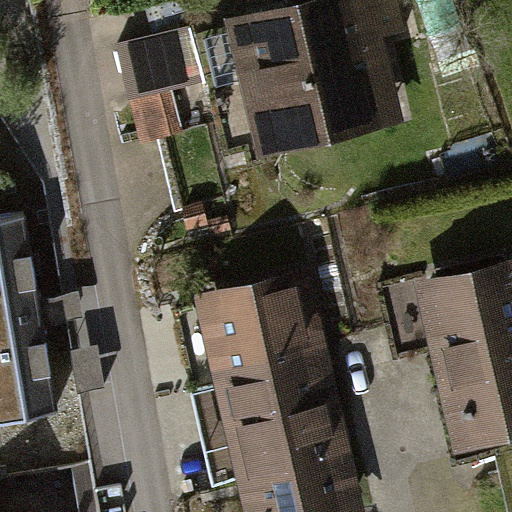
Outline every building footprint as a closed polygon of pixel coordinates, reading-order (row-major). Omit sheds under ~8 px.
[(401,0),(296,0),(233,14),(261,139),(402,107),(386,35),(409,30),(401,0)] [(187,125),(176,86),(201,79),(185,20),(112,40),(140,139),(187,125)] [(0,412),(50,405),(19,205),(0,208),(0,412)] [(511,248),(423,269),(460,435),(511,422),(511,248)] [(203,283),(219,354),(330,330),(314,258),(203,283)] [(182,319),(194,364),(215,359),(203,314),(182,319)] [(219,354),(254,511),(317,511),(368,501),(330,330),(219,354)] [(0,503),(0,511),(58,511),(55,493),(0,503)]
